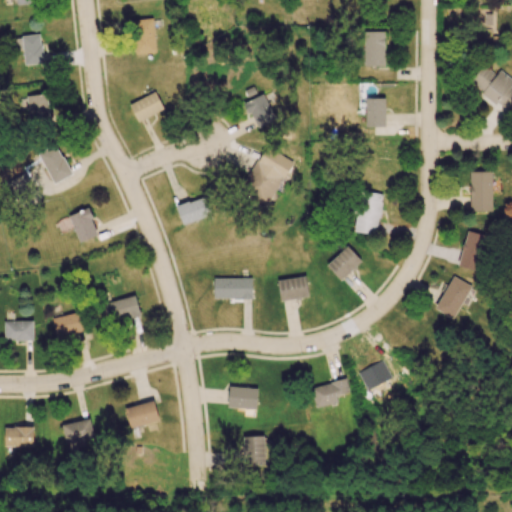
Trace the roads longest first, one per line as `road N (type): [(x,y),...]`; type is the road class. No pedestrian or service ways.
road 1 (residential): [(199,491),(172,302),(96,110),(84,0)]
road 2 (residential): [(352,327),(313,342),(197,345),(74,379),(0,384)]
road 3 (residential): [(352,327),(401,284),(425,229),(429,0)]
